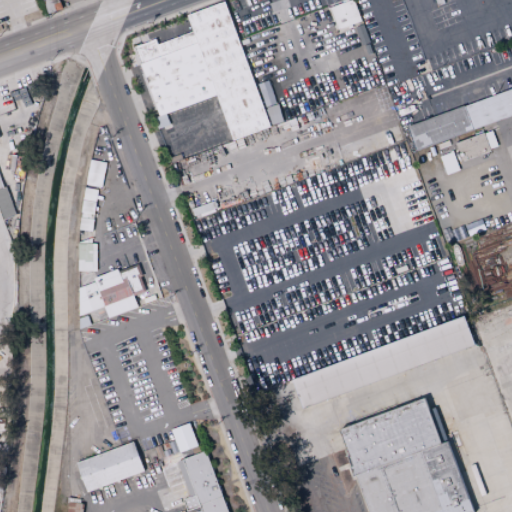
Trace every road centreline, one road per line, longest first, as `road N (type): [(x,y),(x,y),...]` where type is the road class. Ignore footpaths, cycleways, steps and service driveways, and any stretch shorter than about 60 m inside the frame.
road 1 (residential): [(266,511),(86,25)]
road 2 (tertiary): [(0,57),(152,0)]
